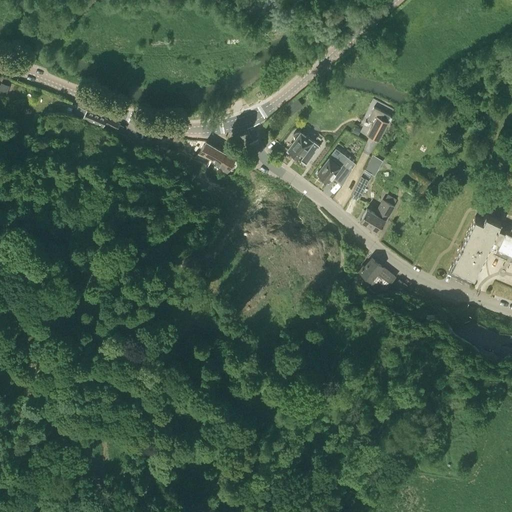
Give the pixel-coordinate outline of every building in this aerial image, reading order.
[(284,110),(289,117),(303,105),(297,97),(284,110)] [(107,117),(78,105),(74,115),(83,119),(82,120),(103,128),(104,126),(116,131),(120,123),(107,117)] [(386,121),(376,116),(366,134),(377,140),(386,121)] [(308,137),(301,132),(300,132),(299,131),(298,131),(297,131),(296,131),(295,132),(294,132),(294,133),(293,134),(293,135),(293,136),(293,137),(293,138),(294,139),(295,140),(288,149),(289,150),(289,152),(292,154),(294,153),(306,164),(320,144),(309,137),(308,137)] [(195,160),(205,167),(217,147),(206,140),(198,153),(199,154),(195,160)] [(225,151),(217,147),(205,167),(208,169),(213,161),(219,164),(225,151)] [(225,151),(219,164),(228,170),(235,157),(225,151)] [(328,180),(344,159),(334,151),(317,172),(328,180)] [(367,168),(365,167),(351,195),(358,199),(368,179),(367,179),(370,173),(374,175),(379,166),(377,165),(380,160),(373,156),(367,168)] [(351,170),(344,165),(342,169),(349,174),(351,170)] [(378,231),(386,218),(387,219),(395,205),(393,204),(396,199),(387,194),(384,199),(383,198),(377,210),(367,204),(360,220),(378,231)] [(505,229),(504,231),(496,227),(500,220),(486,214),(482,220),(475,217),(448,271),(470,282),(477,268),(478,269),(481,267),(482,265),(481,262),(480,261),(487,246),(494,250),(493,253),(507,260),(511,262),(511,223),(509,230),(505,229)] [(381,265),(372,258),(360,271),(368,278),(367,280),(371,283),(374,280),(384,288),(395,276),(381,265)] [(393,287),(400,292),(406,284),(399,279),(393,287)] [(376,295),(367,288),(361,294),(371,301),(376,295)]
